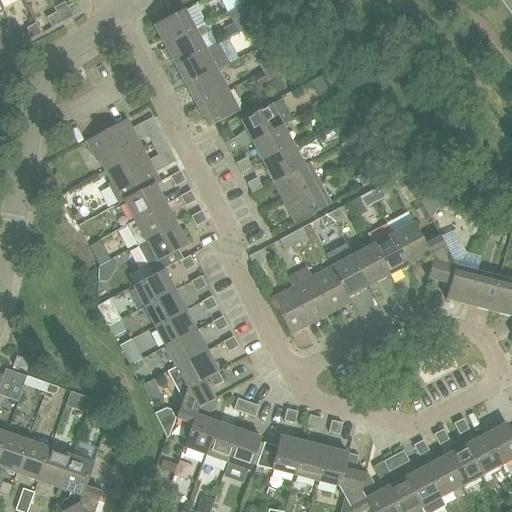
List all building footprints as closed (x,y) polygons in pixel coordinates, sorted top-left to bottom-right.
[(77,2),(67,7),(73,18),(82,12),(77,2)] [(165,47),(195,31),(184,10),(154,26),(165,47)] [(62,23),(56,13),(47,18),(52,28),(62,23)] [(246,16),(236,22),(241,32),(252,26),(246,16)] [(45,33),(39,22),(26,29),(32,40),(45,33)] [(232,24),(223,29),(227,37),(237,33),(232,24)] [(206,51),(199,38),(208,33),(204,26),(195,31),(165,47),(166,50),(163,52),(167,60),(170,58),(175,67),(206,51)] [(252,26),(241,32),(246,42),(257,36),(252,26)] [(186,87),(217,71),(227,65),(216,45),(206,51),(175,67),(186,87)] [(268,57),(257,62),(263,72),(273,67),(268,57)] [(273,67),(263,72),(268,82),(279,77),(273,67)] [(197,108),(227,91),(217,71),(186,87),(197,108)] [(262,73),(253,78),(257,86),(267,81),(262,73)] [(325,76),(312,83),(316,91),(329,84),(325,76)] [(227,91),(197,108),(208,128),(238,112),(227,91)] [(246,133),(225,144),(230,154),(251,143),(282,126),(293,121),(282,100),(240,122),(246,133)] [(105,172),(143,151),(127,120),(85,142),(96,162),(99,160),(105,172)] [(262,163),(293,146),(282,126),(251,143),(262,163)] [(158,131),(147,137),(152,146),(163,141),(158,131)] [(356,150),(351,140),(340,146),(346,156),(356,150)] [(163,141),(152,146),(158,157),(169,151),(163,141)] [(273,183),(303,165),(293,146),(262,163),(273,183)] [(154,185),(155,185),(160,182),(143,151),(105,172),(112,183),(108,185),(119,205),(124,202),(124,201),(154,185)] [(246,158),(236,164),(241,174),(251,168),(246,158)] [(284,203),(320,184),(309,163),(303,166),(303,165),(273,183),(284,203)] [(185,182),(180,172),(169,178),(175,187),(185,182)] [(362,187),(373,182),(368,172),(357,177),(362,187)] [(405,174),(395,179),(401,189),(411,184),(405,174)] [(262,188),(257,178),(246,184),(252,194),(262,188)] [(320,184),(284,203),(295,223),(331,204),(320,184)] [(165,205),(155,185),(154,185),(124,201),(124,202),(135,221),(165,205)] [(380,187),(370,192),(376,203),(385,198),(380,187)] [(180,197),(185,207),(196,201),(190,192),(180,197)] [(370,192),(360,198),(365,209),(376,203),(370,192)] [(419,198),(431,220),(442,201),(422,197),(420,198),(419,198)] [(367,212),(359,198),(350,203),(357,217),(367,212)] [(145,241),(176,225),(165,205),(135,221),(124,227),(135,247),(145,241)] [(339,209),(330,214),(336,224),(345,219),(339,209)] [(191,217),(196,227),(206,222),(201,212),(191,217)] [(330,214),(309,225),(315,235),(336,224),(330,214)] [(479,217),(476,228),(488,232),(491,220),(479,217)] [(491,220),(488,232),(499,234),(502,222),(491,220)] [(424,246),(425,246),(413,224),(392,235),(409,265),(428,255),(429,254),(424,246)] [(183,260),(178,250),(187,246),(176,225),(145,241),(135,247),(151,277),(163,270),(164,271),(179,262),(183,260)] [(299,230),(291,235),(297,245),(305,241),(299,230)] [(291,235),(283,239),(288,250),(297,245),(291,235)] [(389,276),(409,265),(392,235),(373,245),(389,276)] [(450,285),(455,267),(440,238),(425,246),(424,246),(429,254),(428,255),(432,262),(428,279),(450,285)] [(369,287),(389,276),(373,245),(352,256),(369,287)] [(248,257),(254,268),(264,263),(258,252),(248,257)] [(179,262),(185,273),(195,267),(190,256),(183,260),(179,262)] [(349,297),(369,287),(352,256),(332,267),(349,297)] [(352,302),(349,297),(332,267),(312,278),(331,314),(352,302)] [(468,306),(477,272),(455,267),(450,285),(446,300),(468,306)] [(174,291),(164,271),(163,270),(151,277),(133,287),(144,307),(174,291)] [(490,312),(499,278),(477,272),(468,306),(490,312)] [(206,287),(201,277),(190,283),(195,293),(206,287)] [(311,324),(331,314),(312,278),(292,288),(311,324)] [(511,281),(499,278),(490,312),(511,317),(511,281)] [(291,335),(311,324),(292,288),(271,299),(291,335)] [(155,328),(185,311),(174,291),(144,307),(155,328)] [(217,307),(212,297),(201,303),(206,313),(217,307)] [(97,305),(108,327),(117,322),(120,320),(109,299),(97,305)] [(165,348),(196,331),(185,311),(155,328),(165,348)] [(228,327),(222,317),(212,323),(217,333),(228,327)] [(176,368),(207,351),(196,331),(165,348),(176,368)] [(238,347),(233,337),(223,343),(228,353),(238,347)] [(218,372),(207,351),(176,368),(187,388),(203,379),(204,380),(208,377),(218,372)] [(30,362),(16,357),(13,366),(27,371),(30,362)] [(5,370),(3,376),(0,383),(0,392),(19,399),(26,378),(5,370)] [(223,382),(218,372),(208,377),(213,388),(223,382)] [(187,388),(176,418),(176,419),(192,425),(196,416),(198,410),(199,408),(214,400),(204,380),(203,379),(187,388)] [(59,389),(48,385),(45,393),(54,396),(58,394),(59,389)] [(72,409),(77,395),(71,393),(66,407),(72,409)] [(237,399),(233,411),(244,415),(248,403),(237,399)] [(199,408),(198,410),(209,414),(214,411),(217,401),(214,400),(199,408)] [(248,403),(244,415),(255,418),(259,407),(248,403)] [(176,419),(176,418),(171,408),(167,407),(155,413),(168,436),(170,435),(176,419)] [(109,423),(108,423),(103,437),(120,443),(125,429),(126,428),(114,408),(109,423)] [(287,410),(284,422),(294,424),(297,413),(287,410)] [(217,423),(196,416),(192,425),(183,448),(205,456),(217,423)] [(317,430),(320,419),(309,416),(306,427),(317,430)] [(463,419),(453,424),(459,435),(469,430),(463,419)] [(339,436),(342,424),(331,421),(328,433),(339,436)] [(227,463),(239,431),(217,423),(205,456),(227,463)] [(511,430),(510,432),(505,424),(485,435),(501,465),(511,459),(511,430)] [(443,430),(433,435),(439,446),(449,441),(443,430)] [(239,431),(227,463),(249,471),(261,438),(239,431)] [(0,468),(17,475),(28,442),(7,434),(0,453),(0,468)] [(481,476),(501,465),(485,435),(465,446),(481,476)] [(294,476),(303,443),(280,437),(277,447),(264,444),(256,467),(271,470),(294,476)] [(429,451),(423,441),(413,446),(419,457),(429,451)] [(38,482),(50,449),(28,442),(17,475),(38,482)] [(316,482),(325,448),(303,443),(294,476),(316,482)] [(461,487),(481,476),(465,446),(445,456),(461,487)] [(325,448),(316,482),(338,487),(343,469),(344,470),(345,465),(347,454),(325,448)] [(60,490),(71,457),(50,449),(38,482),(60,490)] [(392,457),(398,468),(409,462),(403,452),(392,457)] [(359,457),(347,454),(345,465),(356,468),(359,457)] [(441,498),(461,487),(445,456),(424,467),(441,498)] [(84,488),(85,488),(93,464),(71,457),(60,490),(70,493),(68,499),(79,502),(80,497),(81,497),(84,488)] [(389,473),(398,468),(392,457),(383,462),(389,473)] [(435,511),(446,506),(441,498),(424,467),(404,478),(421,508),(422,511),(435,511)] [(351,511),(361,511),(368,508),(369,508),(364,500),(365,499),(362,494),(361,492),(366,475),(344,470),(343,469),(338,487),(351,511)] [(366,475),(361,492),(362,494),(372,489),(374,483),(368,474),(366,475)] [(422,511),(421,508),(404,478),(384,489),(396,511),(422,511)] [(2,482),(0,487),(0,494),(9,497),(13,486),(2,482)] [(63,511),(94,511),(101,495),(101,493),(85,488),(84,488),(81,497),(80,497),(79,502),(78,505),(63,511)] [(27,511),(34,493),(23,489),(15,511),(18,511),(27,511)] [(370,511),(396,511),(384,489),(365,499),(364,500),(369,508),(368,508),(370,511)] [(101,495),(94,511),(101,511),(107,497),(101,495)] [(207,511),(212,501),(201,497),(196,511),(195,511),(207,511)] [(79,502),(68,499),(63,501),(59,511),(60,511),(63,511),(78,505),(79,502)]
